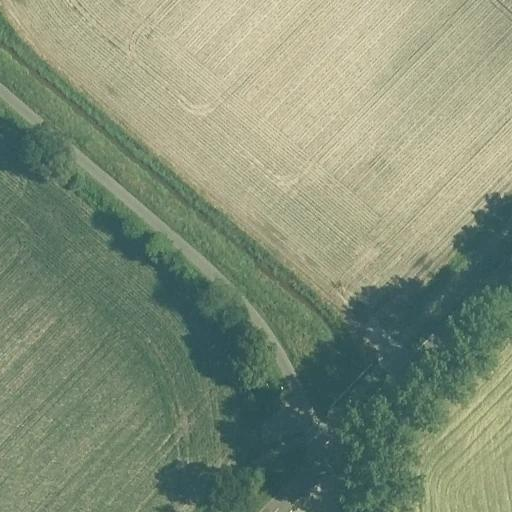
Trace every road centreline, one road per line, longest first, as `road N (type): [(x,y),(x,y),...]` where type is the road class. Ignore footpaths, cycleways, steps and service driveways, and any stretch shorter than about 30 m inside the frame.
road 1 (residential): [(321,471),(291,385),(222,284),(0,95)]
road 2 (tertiary): [(511,276),(321,471)]
